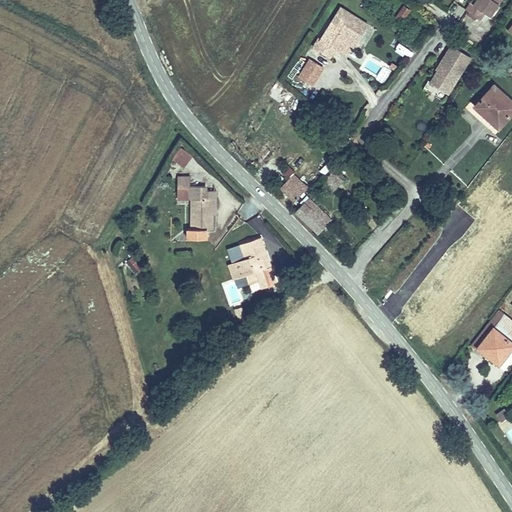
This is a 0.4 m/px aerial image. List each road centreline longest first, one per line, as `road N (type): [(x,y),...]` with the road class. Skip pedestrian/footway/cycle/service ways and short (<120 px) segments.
road 1 (tertiary): [(344,278),(178,107),(129,0)]
road 2 (residential): [(447,24),(364,134),(366,147),(407,182),(412,201),(344,278)]
road 3 (tertiary): [(511,498),(344,278)]
